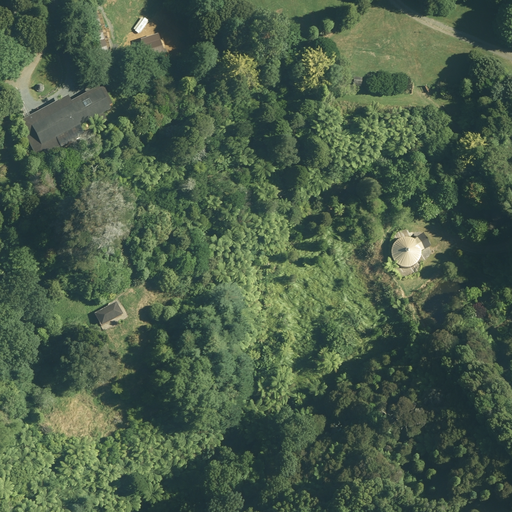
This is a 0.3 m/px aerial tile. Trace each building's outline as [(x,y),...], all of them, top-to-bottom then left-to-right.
[(104,30),(101,18),(87,22),(90,34),(104,30)] [(108,42),(104,30),(90,34),(94,46),(108,42)] [(111,54),(108,42),(94,46),(97,58),(111,54)] [(360,79),(350,78),(349,88),(358,89),(360,79)] [(99,84),(94,86),(106,108),(111,105),(99,84)] [(28,115),(23,117),(43,156),(82,136),(78,128),(93,120),(99,132),(108,127),(101,114),(107,111),(106,108),(94,86),(67,101),(64,96),(28,115)] [(9,92),(23,117),(28,115),(14,89),(9,92)] [(337,198),(343,201),(347,194),(341,191),(337,198)] [(390,258),(392,262),(396,265),(401,267),(406,267),(410,266),(414,263),(417,259),(419,254),(419,252),(429,247),(421,234),(412,240),(410,238),(405,237),(400,237),(395,240),(391,243),(389,248),(389,253),(390,258)] [(115,302),(92,314),(99,327),(121,315),(115,302)]
